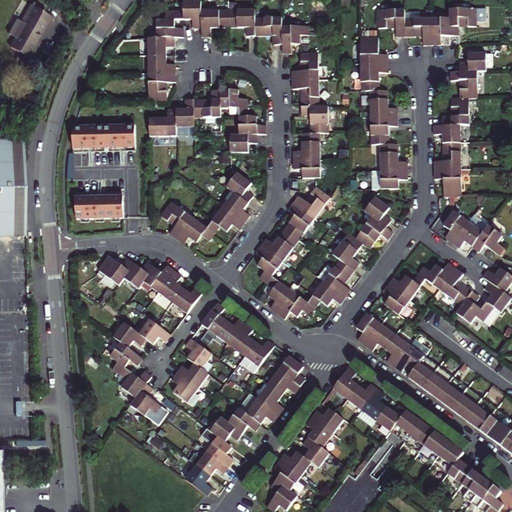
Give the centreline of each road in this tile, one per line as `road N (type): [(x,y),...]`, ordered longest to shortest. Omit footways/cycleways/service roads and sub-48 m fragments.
road 1 (residential): [(219,287),(276,204),(279,99),(251,66),(195,63)]
road 2 (tertiary): [(125,0),(83,57),(57,119),(47,191),(52,250)]
road 3 (tertiary): [(52,250),(75,511)]
road 4 (residential): [(339,349),(511,475)]
road 5 (residential): [(339,349),(221,511)]
road 6 (residential): [(52,250),(159,246),(219,287)]
road 7 (residential): [(414,228),(424,197),(420,61)]
road 8 (residential): [(325,346),(414,228)]
road 9 (residential): [(219,287),(282,332),(325,346)]
